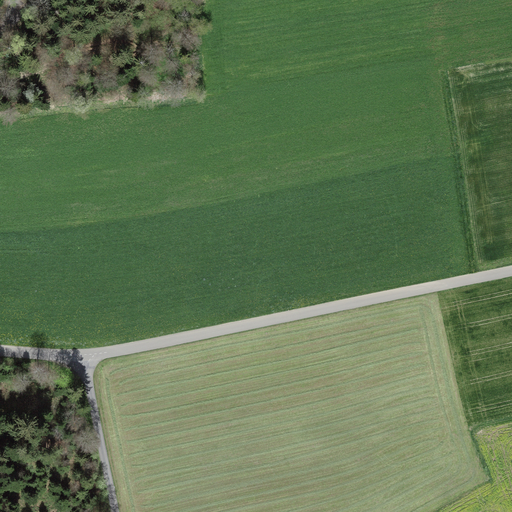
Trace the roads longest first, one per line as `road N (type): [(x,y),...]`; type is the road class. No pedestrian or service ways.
road 1 (unclassified): [(80,360),(511,270)]
road 2 (track): [(189,35),(123,34),(0,81)]
road 3 (unclassified): [(80,360),(111,511)]
